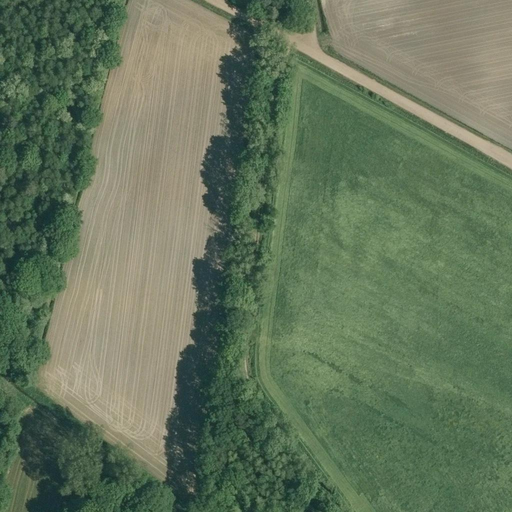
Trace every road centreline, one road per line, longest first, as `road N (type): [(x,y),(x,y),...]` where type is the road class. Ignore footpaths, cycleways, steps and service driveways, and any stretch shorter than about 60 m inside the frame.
road 1 (track): [(281,35),(246,380),(340,511)]
road 2 (track): [(290,40),(511,159)]
